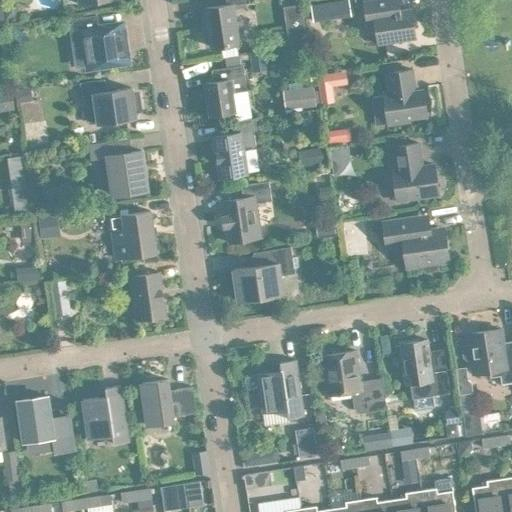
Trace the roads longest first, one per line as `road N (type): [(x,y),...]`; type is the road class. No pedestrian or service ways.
road 1 (residential): [(203,335),(153,0)]
road 2 (residential): [(480,289),(438,0)]
road 3 (residential): [(203,335),(480,289)]
road 4 (residential): [(0,362),(203,335)]
road 5 (residential): [(229,511),(203,335)]
